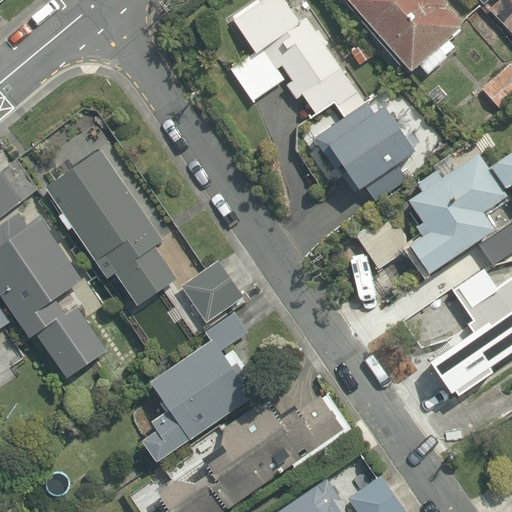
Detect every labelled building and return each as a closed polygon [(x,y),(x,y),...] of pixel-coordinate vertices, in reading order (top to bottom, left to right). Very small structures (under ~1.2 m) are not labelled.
[(329,110),(337,121),(365,101),(288,0),(257,0),(227,23),(250,53),(226,71),(252,104),(286,79),(290,84),(282,91),(291,102),(292,104),(298,100),(309,115),(299,122),(303,127),(305,129),(329,110)] [(443,0),(349,0),(412,70),(465,23),(443,0)] [(511,0),(493,0),(507,14),(493,28),(504,39),(511,47),(511,0)] [(511,100),(511,70),(505,62),(476,88),(498,113),(511,100)] [(322,160),(328,156),(354,197),(363,191),(371,205),(402,185),(393,171),(413,158),(425,151),(412,131),(400,138),(375,100),(320,136),(311,143),(322,160)] [(176,277),(157,249),(169,241),(103,148),(49,185),(115,279),(122,274),(141,301),(176,277)] [(507,196),(511,202),(511,149),(487,167),(476,150),(401,202),(414,221),(401,230),(409,241),(393,251),(413,280),(488,227),(479,215),(507,196)] [(0,218),(36,191),(15,162),(0,173),(0,218)] [(86,279),(42,218),(0,247),(0,298),(28,339),(65,313),(56,300),(86,279)] [(221,260),(185,285),(211,323),(248,297),(221,260)] [(0,332),(13,323),(0,305),(0,332)] [(76,309),(40,334),(72,380),(108,355),(76,309)] [(192,440),(256,395),(241,373),(215,335),(150,380),(171,410),(155,421),(160,429),(145,440),(160,462),(192,440)] [(226,511),(345,429),(323,399),(289,422),(281,410),(211,459),(220,471),(192,490),(180,473),(157,490),(172,511),(226,511)] [(408,511),(384,476),(352,498),(361,511),(408,511)] [(349,511),(327,480),(280,511),(349,511)]
